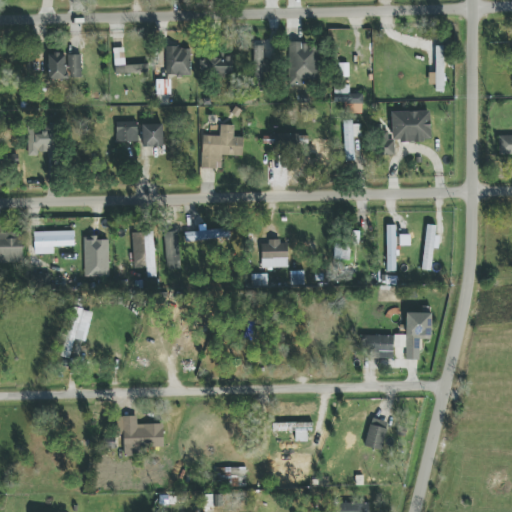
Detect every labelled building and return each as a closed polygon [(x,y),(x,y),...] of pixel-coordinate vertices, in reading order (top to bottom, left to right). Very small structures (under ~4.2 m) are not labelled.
[(289,86),(304,85),(303,80),(319,80),(318,43),(288,44),(289,86)] [(272,60),(264,60),(263,45),(252,46),(253,81),(263,81),(263,73),(273,72),(272,60)] [(190,47),(166,48),(166,77),(191,76),(190,47)] [(431,91),(444,91),(445,47),(436,47),(435,73),(432,73),(431,91)] [(49,80),(67,79),(65,53),(48,54),(49,80)] [(69,78),(81,78),(81,55),(68,55),(69,78)] [(198,57),(199,76),(233,75),(232,56),(198,57)] [(115,59),(115,73),(147,74),(147,65),(122,65),(123,59),(115,59)] [(169,80),(157,80),(157,105),(169,105),(169,80)] [(334,103),(347,104),(347,113),(362,113),(362,94),(349,94),(349,86),(334,85),(334,103)] [(392,142),(430,141),(430,111),(392,112),(392,142)] [(138,122),(117,122),(116,142),(137,142),(138,122)] [(344,161),(354,161),(353,137),(361,137),(361,122),(343,123),(344,161)] [(162,124),(142,125),(143,147),(163,146),(162,124)] [(243,156),(243,138),(233,137),(234,125),(220,125),(220,136),(202,136),(201,168),(221,169),(222,155),(243,156)] [(27,156),(38,156),(38,152),(47,152),(47,157),(56,157),(56,131),(28,131),(27,156)] [(263,134),(263,145),(308,146),(309,136),(263,134)] [(499,157),(511,156),(511,135),(498,136),(499,157)] [(394,155),(394,141),(387,140),(388,136),(380,136),(379,155),(394,155)] [(206,230),(205,225),(198,225),(199,232),(185,233),(185,241),(230,239),(230,229),(206,230)] [(387,271),(396,271),(396,225),(386,225),(387,271)] [(437,226),(427,225),(421,270),(430,271),(437,226)] [(34,232),(35,254),(54,254),(53,247),(74,246),(74,231),(34,232)] [(132,233),(133,270),(147,269),(147,277),(155,277),(154,232),(132,233)] [(166,270),(180,270),(178,232),(165,232),(166,270)] [(0,262),(23,262),(22,233),(0,233),(0,262)] [(109,276),(108,240),(98,241),(98,237),(83,237),(84,277),(109,276)] [(288,268),(287,242),(261,242),(262,268),(288,268)] [(86,342),(92,312),(72,307),(61,357),(70,359),(74,340),(86,342)] [(432,314),(406,313),(406,336),(395,335),(394,359),(407,360),(408,349),(420,349),(421,339),(431,340),(432,314)] [(364,335),(363,358),(393,358),(394,336),(364,335)] [(163,424),(137,425),(137,416),(117,417),(118,435),(123,435),(123,457),(142,456),(142,448),(164,447),(163,424)] [(381,451),(388,422),(372,418),(364,447),(381,451)] [(295,442),(307,442),(308,431),(312,431),(312,423),(272,423),(272,432),(295,432),(295,442)] [(245,468),(216,468),(217,487),(246,487),(245,468)] [(368,511),(368,503),(339,504),(339,511),(368,511)]
